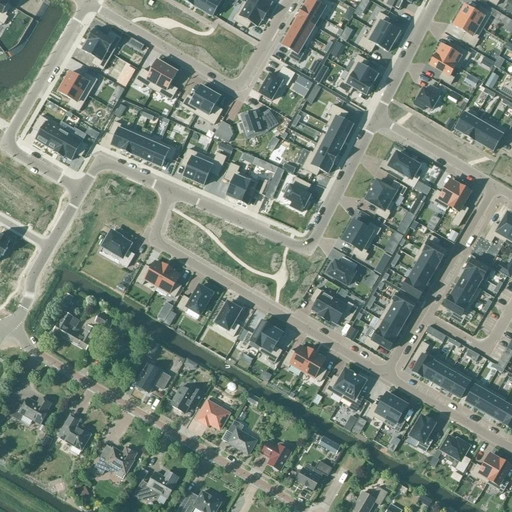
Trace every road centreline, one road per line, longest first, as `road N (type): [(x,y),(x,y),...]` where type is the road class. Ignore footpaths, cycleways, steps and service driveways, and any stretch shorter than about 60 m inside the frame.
road 1 (residential): [(310,511),(26,345)]
road 2 (residential): [(171,191),(153,240),(384,375)]
road 3 (residential): [(377,118),(308,250),(171,191)]
road 4 (residential): [(289,0),(237,89),(86,1)]
road 5 (residential): [(384,375),(496,188)]
road 6 (residential): [(4,147),(86,1)]
road 7 (residential): [(384,375),(511,449)]
road 8 (residential): [(377,118),(496,188)]
road 9 (residential): [(437,0),(377,118)]
